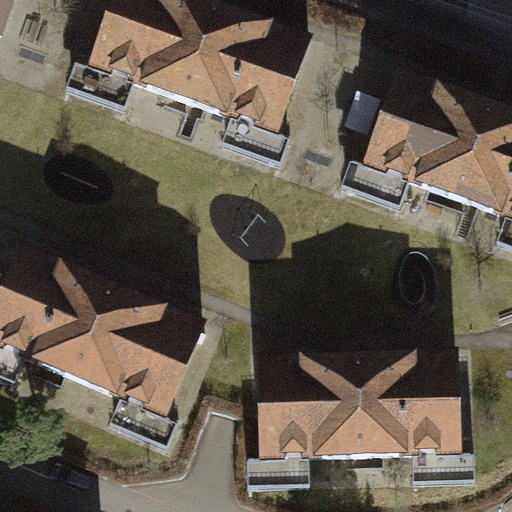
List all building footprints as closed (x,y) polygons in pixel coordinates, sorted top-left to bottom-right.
[(15,0),(0,0),(0,34),(3,36),(15,0)] [(311,39),(199,0),(119,0),(97,64),(280,127),(311,39)] [(511,111),(401,73),(370,164),(511,211),(511,111)] [(252,323),(49,243),(12,340),(221,426),(252,323)] [(511,409),(508,356),(291,361),(296,460),(511,453),(511,409)] [(40,511),(0,497),(0,511),(40,511)]
